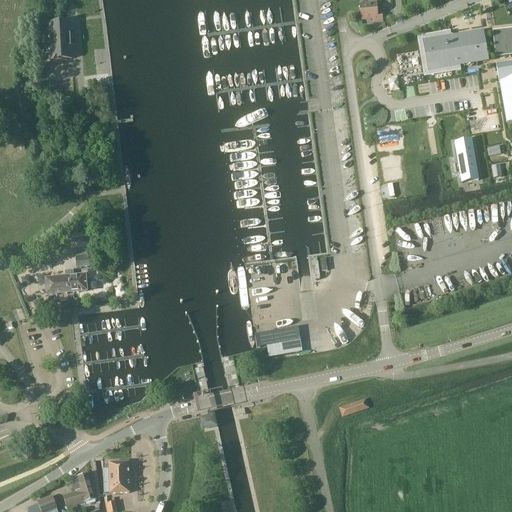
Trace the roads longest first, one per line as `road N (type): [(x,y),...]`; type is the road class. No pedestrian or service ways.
road 1 (unclassified): [(390,365),(341,18)]
road 2 (unclassified): [(0,507),(154,420)]
road 3 (unclassified): [(154,420),(302,383)]
road 4 (unclassified): [(302,383),(329,511)]
road 5 (unclassified): [(390,365),(511,328)]
